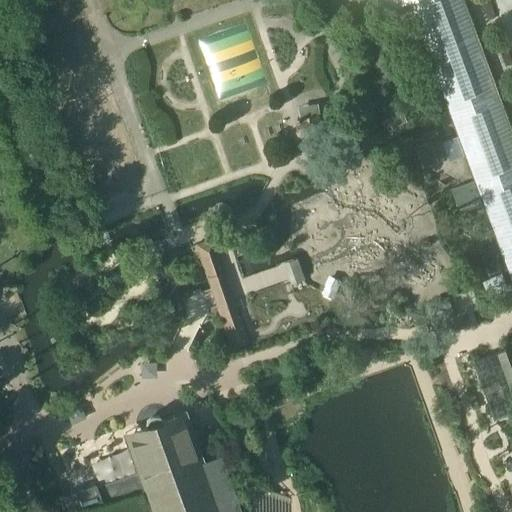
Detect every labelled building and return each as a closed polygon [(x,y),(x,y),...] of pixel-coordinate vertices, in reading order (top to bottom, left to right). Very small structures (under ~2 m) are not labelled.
[(362,0),(364,5),(377,0),(379,0),(383,9),(408,0),(508,269),(511,279),(511,128),(464,0),(362,0)] [(351,33),(352,34),(355,44),(356,45),(367,41),(379,72),(367,76),(368,77),(372,88),(372,90),(375,97),(374,97),(374,98),(374,99),(375,100),(376,100),(376,99),(384,105),(383,106),(384,110),(386,114),(389,121),(388,121),(388,122),(387,123),(386,124),(386,125),(386,126),(387,127),(387,128),(388,129),(389,129),(390,129),(390,130),(389,135),(389,136),(388,136),(388,137),(389,138),(390,138),(391,138),(398,139),(400,139),(401,139),(402,138),(402,137),(402,136),(401,136),(401,135),(402,127),(403,127),(403,126),(404,126),(404,125),(404,124),(403,124),(403,123),(408,121),(405,114),(408,112),(407,111),(405,106),(405,105),(402,106),(399,99),(395,101),(394,98),(389,96),(385,85),(384,83),(408,75),(407,72),(387,20),(372,25),(369,26),(365,28),(351,33)] [(299,125),(298,125),(299,136),(302,136),(302,137),(322,134),(319,115),(301,118),(301,117),(298,118),(299,125)] [(459,136),(443,142),(450,161),(466,155),(459,136)] [(431,140),(416,146),(424,166),(439,161),(431,140)] [(477,185),(453,193),(461,213),(484,204),(477,185)] [(213,289),(228,284),(227,280),(228,279),(229,279),(225,270),(224,270),(212,238),(197,243),(197,244),(201,255),(209,278),(211,284),(212,287),(213,288),(213,289)] [(297,256),(283,261),(290,282),(302,278),(304,278),(297,256)] [(503,271),(483,280),(487,289),(489,294),(492,293),(506,287),(509,286),(503,271)] [(342,279),(329,273),(321,291),(333,297),(342,279)] [(216,297),(218,305),(234,300),(231,292),(228,284),(213,289),(216,297)] [(428,299),(433,318),(447,314),(473,307),(480,305),(475,289),(475,286),(450,292),(428,299)] [(232,346),(233,347),(248,341),(237,309),(238,309),(239,309),(238,307),(236,300),(235,300),(234,300),(218,305),(219,306),(220,309),(232,346)] [(128,441),(127,441),(138,471),(144,488),(152,511),(241,511),(230,482),(229,479),(217,443),(216,441),(213,441),(197,447),(187,420),(166,427),(163,419),(163,418),(162,418),(162,417),(161,416),(160,415),(159,415),(158,414),(157,414),(156,414),(155,413),(154,413),(153,414),(152,414),(151,414),(150,414),(150,415),(149,415),(148,416),(147,417),(146,418),(146,419),(145,420),(145,421),(145,422),(145,423),(145,424),(145,425),(148,433),(128,441)] [(62,501),(61,501),(63,506),(65,511),(78,511),(79,511),(102,503),(100,499),(97,488),(74,496),(68,499),(64,500),(62,501)]
